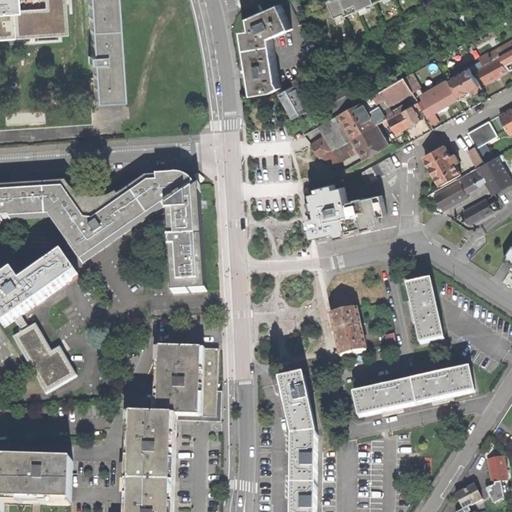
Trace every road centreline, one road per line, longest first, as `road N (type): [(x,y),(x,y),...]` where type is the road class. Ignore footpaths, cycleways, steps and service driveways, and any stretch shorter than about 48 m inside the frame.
road 1 (residential): [(235,269),(242,511)]
road 2 (unknown): [(326,347),(345,427),(497,404)]
road 3 (residential): [(0,166),(228,149)]
road 4 (residential): [(410,244),(407,162),(511,98)]
road 5 (residential): [(235,269),(333,262),(410,244)]
road 6 (unknown): [(326,347),(296,188)]
road 7 (residential): [(427,511),(511,380)]
road 8 (unknown): [(88,336),(130,307),(227,300)]
road 9 (residential): [(209,12),(228,149)]
road 10 (residential): [(228,149),(235,269)]
